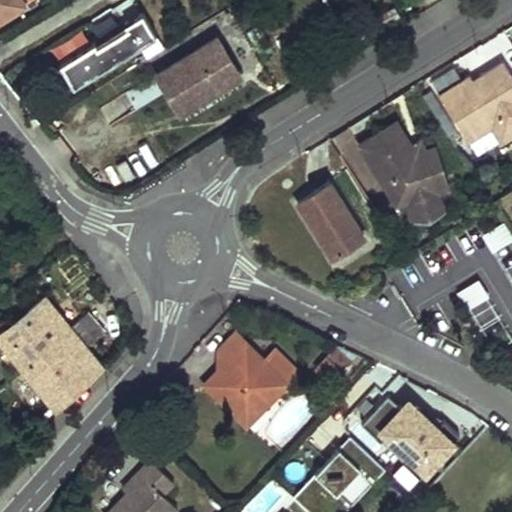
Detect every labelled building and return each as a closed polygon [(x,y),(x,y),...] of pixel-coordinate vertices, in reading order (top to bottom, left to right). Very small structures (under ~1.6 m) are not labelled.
[(0,0),(0,23),(29,5),(26,0),(0,0)] [(71,93),(158,39),(134,1),(47,55),(71,93)] [(214,38),(153,76),(178,115),(239,78),(214,38)] [(468,71),(437,90),(468,141),(491,127),(499,140),(511,132),(511,73),(502,57),(477,72),(482,79),(475,83),(468,71)] [(147,84),(131,91),(146,124),(162,116),(147,84)] [(395,116),(357,140),(382,182),(390,177),(403,198),(408,214),(427,214),(442,203),(437,187),(446,184),(433,141),(422,144),(415,146),(410,139),(395,116)] [(422,144),(419,133),(410,139),(415,146),(422,144)] [(382,182),(394,201),(403,198),(390,177),(382,182)] [(328,183),(301,200),(332,252),(360,234),(328,183)] [(491,251),(511,238),(503,223),(482,235),(491,251)] [(511,288),(511,282),(508,274),(501,278),(508,291),(511,288)] [(464,305),(486,297),(479,280),(458,288),(464,305)] [(70,325),(45,295),(0,329),(0,339),(56,409),(103,368),(86,345),(70,325)] [(108,324),(93,305),(70,325),(86,345),(108,324)] [(218,348),(219,369),(245,343),(234,331),(218,348)] [(264,360),(245,343),(219,369),(219,398),(231,409),(260,409),(297,371),(275,349),(264,360)] [(335,345),(327,353),(346,371),(354,363),(335,345)] [(346,371),(327,353),(316,363),(335,382),(342,375),(346,371)] [(205,384),(219,398),(219,369),(205,384)] [(352,384),(342,375),(335,382),(335,392),(341,396),(352,384)] [(458,441),(388,388),(359,428),(429,480),(458,441)] [(245,424),(260,409),(231,409),(245,424)] [(307,511),(343,511),(385,469),(350,436),(291,497),(307,511)] [(172,481),(148,458),(137,470),(142,474),(124,491),(104,511),(170,511),(176,507),(161,492),(172,481)] [(124,491),(142,474),(137,470),(120,487),(124,491)]
